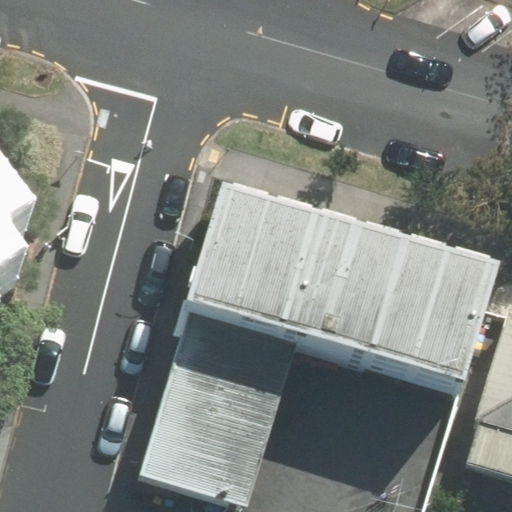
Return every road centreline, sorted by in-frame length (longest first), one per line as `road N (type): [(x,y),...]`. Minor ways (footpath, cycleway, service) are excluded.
road 1 (residential): [(198,18),(154,108),(45,511)]
road 2 (residential): [(198,18),(511,111)]
